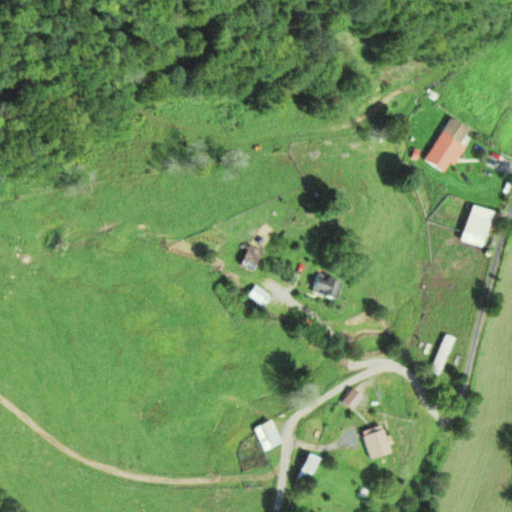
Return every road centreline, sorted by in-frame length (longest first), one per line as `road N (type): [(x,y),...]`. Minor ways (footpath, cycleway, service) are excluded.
road 1 (residential): [(275,511),(294,424),(308,402),(382,364),(405,370),(433,408),(449,408),(462,391),(511,206)]
road 2 (track): [(0,398),(43,435),(119,471),(219,481),(288,470)]
